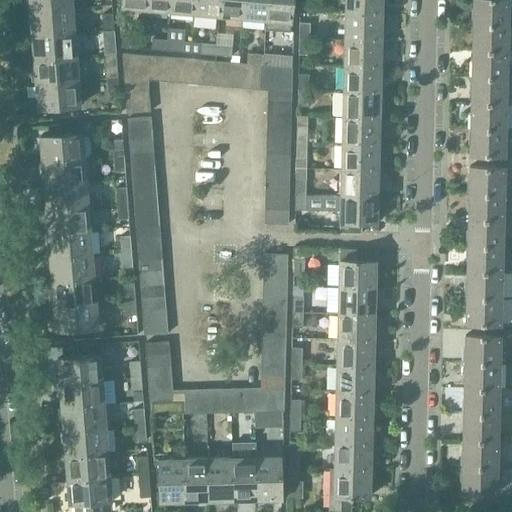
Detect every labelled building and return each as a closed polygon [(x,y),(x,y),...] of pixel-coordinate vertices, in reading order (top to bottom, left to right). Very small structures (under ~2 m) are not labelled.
[(29,0),(30,12),(73,8),(71,0),(29,0)] [(122,0),(122,7),(146,9),(146,0),(122,0)] [(146,0),(146,9),(170,11),(171,0),(146,0)] [(171,0),(170,11),(194,14),(195,0),(171,0)] [(195,0),(194,14),(218,16),(219,0),(195,0)] [(219,0),(218,16),(243,18),(244,0),(219,0)] [(244,0),(243,18),(267,20),(268,0),(244,0)] [(268,0),(267,20),(291,22),(292,0),(268,0)] [(345,0),(346,15),(382,15),(382,0),(345,0)] [(474,0),(473,27),(508,27),(509,0),(474,0)] [(30,12),(32,36),(75,32),(73,8),(30,12)] [(102,14),(103,30),(114,29),(113,13),(102,14)] [(346,15),(345,40),(381,41),(382,15),(346,15)] [(299,23),(299,38),(310,38),(310,23),(299,23)] [(473,27),(473,52),(507,53),(508,27),(473,27)] [(114,29),(103,30),(104,46),(115,45),(114,29)] [(32,36),(34,60),(76,57),(75,32),(32,36)] [(122,36),(121,47),(137,48),(138,38),(122,36)] [(310,38),(299,38),(299,54),(309,54),(310,38)] [(151,49),(167,51),(168,40),(152,39),(151,49)] [(168,40),(167,51),(183,52),(184,41),(168,40)] [(345,40),(344,66),(380,67),(381,41),(345,40)] [(199,53),(215,55),(216,44),(200,43),(199,53)] [(216,44),(215,55),(231,56),(232,46),(216,44)] [(473,52),(472,78),(507,79),(507,53),(473,52)] [(148,79),(163,81),(165,57),(122,53),(125,89),(149,87),(148,79)] [(246,64),(250,64),(262,65),(263,65),(264,54),(247,53),(246,64)] [(34,60),(36,84),(78,81),(76,57),(34,60)] [(163,81),(175,82),(177,58),(165,57),(163,81)] [(175,82),(187,83),(189,59),(177,58),(175,82)] [(187,83),(199,84),(201,60),(189,59),(187,83)] [(199,84),(211,85),(213,61),(201,60),(199,84)] [(106,62),(107,79),(118,78),(116,61),(106,62)] [(211,85),(223,86),(226,62),(213,61),(211,85)] [(223,86),(235,87),(238,63),(226,62),(223,86)] [(235,87),(248,88),(250,64),(246,64),(238,63),(235,87)] [(248,88),(260,89),(262,65),(250,64),(248,88)] [(268,90),(292,91),(292,68),(263,65),(262,65),(260,89),(268,90)] [(344,66),(344,92),(380,93),(380,67),(344,66)] [(298,74),(298,90),(309,90),(309,74),(298,74)] [(118,78),(107,79),(108,94),(119,93),(118,78)] [(472,78),(471,103),(506,104),(507,79),(472,78)] [(78,81),(36,84),(38,109),(80,105),(78,81)] [(150,99),(149,87),(125,89),(126,101),(150,99)] [(268,90),(267,102),(291,103),(292,91),(268,90)] [(309,90),(298,90),(297,106),(308,106),(309,90)] [(344,92),(343,118),(379,119),(380,93),(344,92)] [(151,111),(150,99),(126,101),(127,113),(151,111)] [(267,102),(267,114),(291,115),(291,103),(267,102)] [(471,103),(471,129),(505,130),(506,104),(471,103)] [(267,114),(267,126),(291,127),(291,115),(267,114)] [(127,118),(128,130),(152,128),(151,116),(127,118)] [(343,118),(342,144),(378,145),(379,119),(343,118)] [(267,126),(266,138),(290,139),(291,127),(267,126)] [(297,126),(296,142),(307,142),(308,126),(297,126)] [(128,130),(129,142),(153,140),(152,128),(128,130)] [(505,130),(471,129),(470,153),(470,155),(505,156),(505,154),(505,130)] [(40,137),(42,161),(84,158),(82,133),(40,137)] [(266,138),(266,150),(290,151),(290,139),(266,138)] [(112,140),(113,155),(124,154),(123,139),(112,140)] [(129,142),(130,154),(154,152),(153,140),(129,142)] [(307,142),(296,142),(296,158),(307,158),(307,142)] [(342,144),(342,170),(378,171),(378,145),(342,144)] [(266,150),(266,162),(290,163),(290,151),(266,150)] [(130,154),(131,166),(155,164),(154,152),(130,154)] [(124,154),(113,155),(115,171),(125,171),(124,154)] [(42,161),(44,185),(86,182),(84,158),(42,161)] [(266,162),(266,174),(289,175),(290,163),(266,162)] [(131,166),(132,178),(156,176),(155,164),(131,166)] [(470,168),(469,195),(504,196),(504,169),(505,169),(505,167),(469,166),(469,168),(470,168)] [(342,170),(341,196),(377,197),(378,171),(342,170)] [(266,174),(265,186),(289,187),(289,175),(266,174)] [(132,178),(133,190),(157,188),(156,176),(132,178)] [(296,178),(295,194),(306,195),(306,178),(296,178)] [(44,185),(46,209),(88,206),(86,182),(44,185)] [(265,186),(265,199),(289,199),(289,187),(265,186)] [(116,188),(117,204),(128,203),(126,187),(116,188)] [(133,190),(134,202),(158,200),(157,188),(133,190)] [(306,195),(295,194),(295,210),(305,210),(306,195)] [(469,195),(469,221),(503,222),(504,196),(469,195)] [(377,197),(341,196),(340,221),(340,222),(340,232),(364,233),(364,222),(377,222),(377,221),(377,197)] [(265,199),(265,211),(289,211),(289,199),(265,199)] [(134,202),(135,214),(158,212),(158,200),(134,202)] [(128,203),(117,204),(118,219),(129,218),(128,203)] [(46,209),(48,233),(90,230),(88,206),(46,209)] [(289,211),(265,211),(264,223),(288,224),(289,211)] [(135,214),(136,226),(159,224),(158,212),(135,214)] [(469,221),(468,247),(503,247),(503,222),(469,221)] [(136,226),(137,238),(160,236),(159,224),(136,226)] [(48,233),(50,258),(92,254),(90,230),(48,233)] [(119,236),(121,252),(131,251),(130,235),(119,236)] [(137,238),(138,250),(161,248),(160,236),(137,238)] [(468,247),(467,272),(502,273),(503,247),(468,247)] [(138,250),(138,262),(162,260),(161,248),(138,250)] [(339,261),(339,286),(375,287),(376,262),(376,261),(357,261),(358,259),(355,259),(356,249),(339,249),(339,260),(339,261)] [(131,251),(121,252),(122,268),(133,267),(131,251)] [(264,253),(263,266),(287,267),(288,254),(264,253)] [(50,258),(52,282),(94,278),(92,254),(50,258)] [(293,275),(304,275),(304,259),(294,259),(293,275)] [(138,262),(139,274),(163,272),(162,260),(138,262)] [(263,266),(263,278),(287,279),(287,267),(263,266)] [(139,274),(140,286),(164,284),(163,272),(139,274)] [(467,272),(467,298),(501,299),(502,273),(467,272)] [(52,282),(54,306),(96,302),(94,278),(52,282)] [(263,278),(263,290),(287,291),(287,279),(263,278)] [(123,284),(125,300),(135,299),(134,283),(123,284)] [(140,286),(141,298),(165,296),(164,284),(140,286)] [(339,286),(338,312),(374,313),(375,287),(339,286)] [(263,290),(263,302),(286,303),(287,291),(263,290)] [(293,295),(292,311),(303,311),(304,296),(293,295)] [(141,298),(142,310),(166,308),(165,296),(141,298)] [(501,299),(467,298),(466,322),(466,323),(501,324),(501,323),(501,299)] [(135,299),(125,300),(126,316),(136,315),(135,299)] [(96,302),(54,306),(55,330),(98,327),(96,302)] [(263,302),(262,315),(286,315),(286,303),(263,302)] [(142,310),(143,322),(167,321),(166,308),(142,310)] [(303,311),(292,311),(292,327),(303,327),(303,311)] [(338,312),(337,338),(374,339),(374,313),(338,312)] [(262,315),(262,327),(286,327),(286,315),(262,315)] [(167,321),(143,322),(144,335),(168,333),(167,321)] [(262,327),(262,339),(286,339),(286,327),(262,327)] [(466,337),(465,361),(500,362),(500,338),(501,338),(501,336),(465,335),(465,337),(466,337)] [(337,338),(337,365),(373,366),(374,339),(337,338)] [(262,339),(261,351),(285,352),(286,339),(262,339)] [(145,343),(146,355),(170,354),(169,341),(145,343)] [(292,347),(291,364),(302,364),(302,348),(292,347)] [(261,351),(261,363),(285,364),(285,352),(261,351)] [(146,355),(147,367),(171,366),(170,354),(146,355)] [(58,358),(60,382),(102,379),(100,355),(58,358)] [(129,361),(131,377),(141,376),(140,360),(129,361)] [(465,361),(464,387),(499,388),(500,362),(465,361)] [(261,363),(261,375),(285,376),(285,364),(261,363)] [(302,364),(291,364),(291,379),(301,379),(302,364)] [(337,365),(336,391),(372,392),(373,366),(337,365)] [(147,367),(148,380),(172,378),(171,366),(147,367)] [(261,375),(260,387),(260,388),(284,388),(285,376),(261,375)] [(141,376),(131,377),(132,393),(143,392),(141,376)] [(148,380),(150,403),(172,402),(172,389),(172,378),(148,380)] [(60,382),(61,407),(104,403),(102,379),(60,382)] [(257,387),(245,388),(246,412),(258,411),(257,387)] [(260,387),(257,387),(258,411),(284,411),(284,388),(260,388),(260,387)] [(464,387),(464,414),(498,414),(499,388),(464,387)] [(209,388),(197,389),(197,413),(209,413),(209,388)] [(221,388),(209,388),(209,413),(221,412),(221,388)] [(233,388),(221,388),(221,412),(233,412),(233,388)] [(245,388),(233,388),(233,412),(246,412),(245,388)] [(172,389),(172,402),(172,413),(185,413),(184,389),(172,389)] [(197,389),(184,389),(185,413),(197,413),(197,389)] [(336,391),(335,417),(372,418),(372,392),(336,391)] [(290,399),(290,416),(301,416),(301,400),(290,399)] [(172,402),(150,403),(150,414),(172,413),(172,402)] [(61,407),(63,431),(106,427),(104,403),(61,407)] [(133,409),(134,425),(145,424),(144,408),(133,409)] [(464,414),(463,440),(498,441),(498,414),(464,414)] [(301,416),(290,416),(289,431),(300,431),(301,416)] [(335,417),(335,443),(371,444),(372,418),(335,417)] [(145,424),(134,425),(136,441),(146,440),(145,424)] [(63,431),(65,455),(108,452),(106,427),(63,431)] [(463,440),(462,466),(497,467),(498,441),(463,440)] [(335,443),(334,469),(371,470),(371,444),(335,443)] [(289,451),(289,468),(299,468),(300,451),(289,451)] [(65,455),(67,479),(110,476),(108,452),(65,455)] [(137,457),(138,474),(149,473),(147,456),(137,457)] [(281,456),(256,457),(257,499),(282,498),(281,456)] [(232,457),(208,458),(209,500),(233,500),(232,457)] [(256,457),(232,457),(233,500),(257,499),(256,457)] [(184,501),(183,458),(159,459),(160,501),(184,501)] [(208,458),(183,458),(184,501),(209,500),(208,458)] [(497,467),(462,466),(462,490),(461,490),(461,492),(497,493),(497,491),(496,491),(497,467)] [(299,468),(289,468),(288,483),(299,483),(299,468)] [(371,470),(334,469),(334,492),(330,492),(330,508),(350,509),(350,498),(352,498),(352,496),(370,496),(370,495),(371,470)] [(149,473),(138,474),(140,497),(151,497),(149,473)] [(110,476),(67,479),(69,503),(76,503),(76,511),(109,511),(109,500),(111,500),(110,476)]
